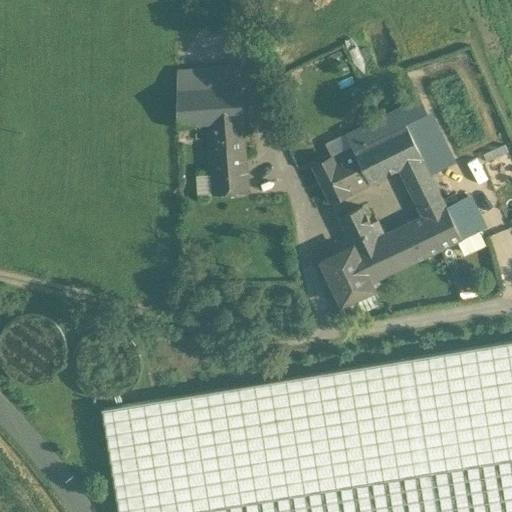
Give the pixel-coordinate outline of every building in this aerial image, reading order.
[(238,66),(177,70),(177,89),(239,84),(238,66)] [(239,84),(177,89),(177,124),(205,122),(242,119),(239,84)] [(400,167),(422,156),(406,122),(426,113),(418,95),(408,100),(409,102),(345,131),(352,147),(368,181),(400,167)] [(406,122),(422,156),(442,147),(426,113),(406,122)] [(242,119),(205,122),(208,164),(246,161),(242,119)] [(352,147),(332,156),(331,154),(313,162),(330,199),(368,181),(352,147)] [(422,156),(400,167),(410,188),(432,178),(422,156)] [(246,161),(208,164),(210,193),(249,190),(246,161)] [(432,178),(410,188),(416,201),(438,191),(432,178)] [(438,191),(416,201),(422,214),(444,204),(438,191)] [(466,194),(444,204),(460,238),(482,228),(466,194)] [(375,236),(353,246),(369,279),(460,238),(444,204),(422,214),(383,232),(375,236)] [(361,205),(339,215),(353,246),(375,236),(369,222),(361,205)] [(377,219),(369,222),(375,236),(383,232),(377,219)] [(353,246),(321,261),(342,303),(373,288),(369,279),(353,246)]
